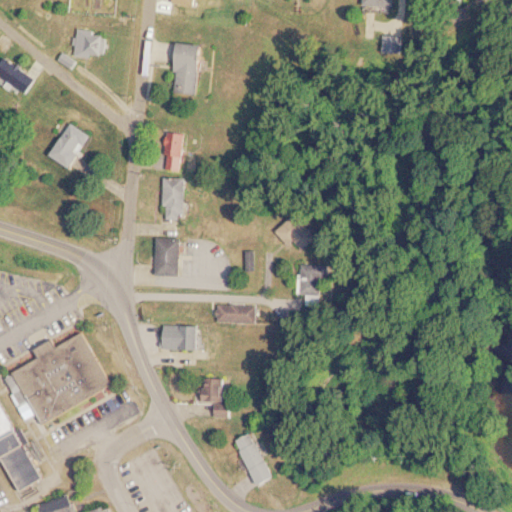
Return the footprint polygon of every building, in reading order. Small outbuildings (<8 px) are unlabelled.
[(107,57),(107,30),(79,30),(79,57),(107,57)] [(180,93),(206,96),(211,46),(185,43),(180,93)] [(28,95),(40,82),(12,56),(1,69),(28,95)] [(76,168),(95,135),(73,122),(54,156),(76,168)] [(189,132),(170,132),(170,171),(189,171),(189,132)] [(281,229),(292,246),(301,240),(307,250),(322,240),(304,214),(281,229)] [(184,238),(159,238),(159,274),(184,274),(184,238)] [(313,296),(311,304),(328,306),(334,268),(307,263),(303,294),(313,296)] [(264,305),(223,305),(223,323),(264,323),(264,305)] [(204,325),(169,324),(169,348),(204,349),(204,325)] [(48,421),(42,410),(28,418),(13,393),(18,390),(10,376),(43,356),(38,347),(55,337),(60,346),(86,330),(116,381),(48,421)] [(283,477),(259,430),(241,440),(265,486),(283,477)] [(112,511),(109,504),(92,511),(81,511),(73,493),(40,509),(41,511),(112,511)]
